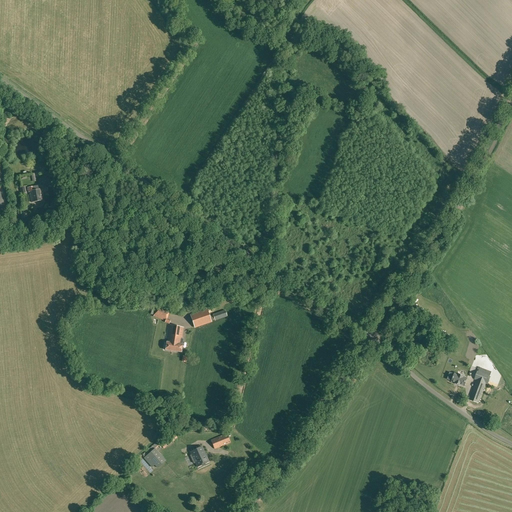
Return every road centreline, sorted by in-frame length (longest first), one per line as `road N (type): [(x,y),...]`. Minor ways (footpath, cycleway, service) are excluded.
road 1 (unclassified): [(372,333),(511,103)]
road 2 (unclassified): [(372,333),(169,199)]
road 3 (track): [(277,275),(287,39)]
road 4 (unclassified): [(243,511),(289,460),(372,333)]
road 5 (unclassified): [(0,79),(169,199)]
road 6 (track): [(287,39),(181,206)]
road 7 (unclassified): [(511,444),(414,377),(372,333)]
road 8 (track): [(169,199),(0,233)]
